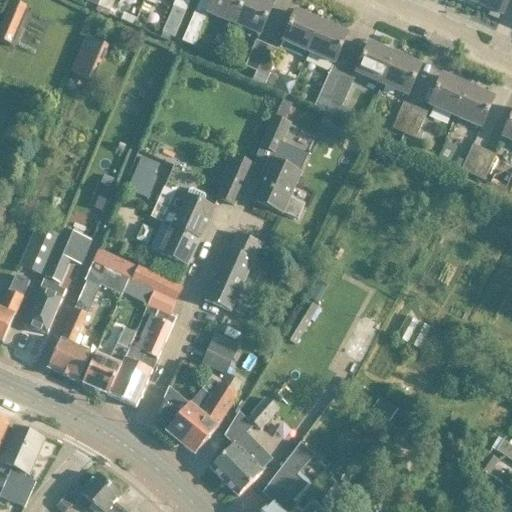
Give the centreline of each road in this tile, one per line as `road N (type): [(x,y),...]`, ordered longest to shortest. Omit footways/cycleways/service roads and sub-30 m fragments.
road 1 (unknown): [(236,215),(135,434)]
road 2 (residential): [(511,65),(375,0)]
road 3 (secondary): [(199,511),(98,429)]
